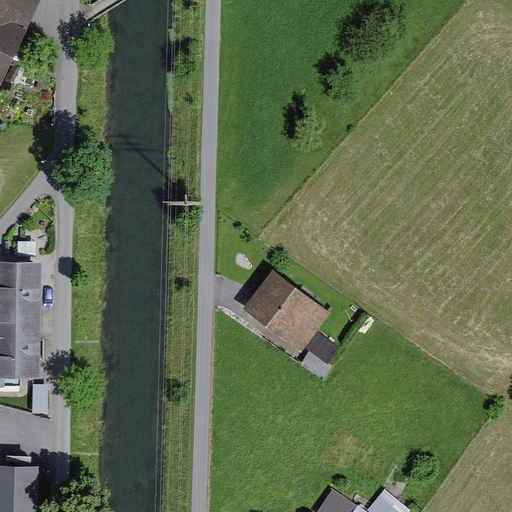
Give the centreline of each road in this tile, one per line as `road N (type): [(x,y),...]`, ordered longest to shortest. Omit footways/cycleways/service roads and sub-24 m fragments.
road 1 (unclassified): [(222,0),(205,511)]
road 2 (unclassified): [(71,153),(66,511)]
road 3 (unclassified): [(75,0),(71,153)]
